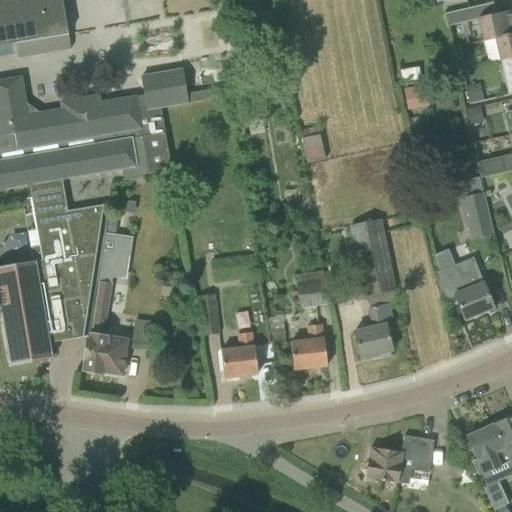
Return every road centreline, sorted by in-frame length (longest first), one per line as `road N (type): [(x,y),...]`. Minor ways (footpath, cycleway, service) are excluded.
road 1 (unclassified): [(229,429),(391,405),(511,360)]
road 2 (unclassified): [(229,429),(0,406)]
